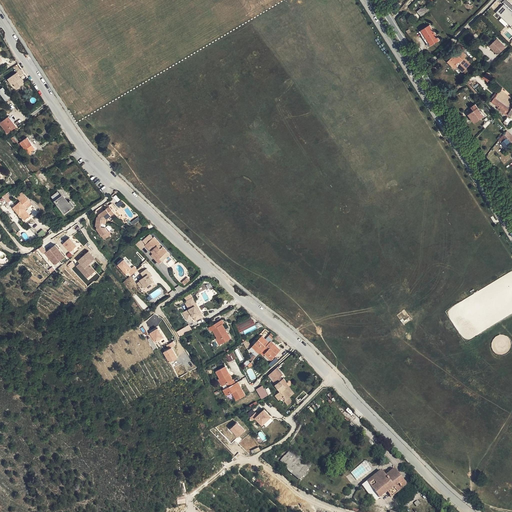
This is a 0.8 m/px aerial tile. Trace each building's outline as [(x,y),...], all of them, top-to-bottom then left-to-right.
[(511,25),(511,12),(504,5),(496,13),(511,27),(511,25)] [(420,17),(428,11),(424,6),(417,12),(420,17)] [(425,20),(419,23),(421,26),(430,37),(434,34),(425,20)] [(421,26),(419,23),(417,25),(426,39),(430,37),(421,26)] [(426,39),(417,25),(415,26),(424,41),(426,39)] [(496,39),(488,47),(497,55),(505,47),(496,39)] [(468,55),(461,48),(448,61),(455,67),(458,65),(459,66),(459,67),(464,72),(472,64),(466,58),(468,55)] [(483,68),(477,73),(479,75),(480,74),(485,79),(489,75),(483,70),(484,69),(483,68)] [(23,84),(16,73),(7,80),(12,86),(13,85),(16,89),(23,84)] [(507,103),(503,100),(507,94),(496,86),(491,94),(490,93),(487,97),(496,103),(495,105),(503,110),(504,109),(507,103)] [(3,87),(0,89),(0,94),(4,101),(10,98),(3,87)] [(468,116),(477,109),(472,100),(467,103),(470,107),(465,111),(468,116)] [(480,112),(477,109),(468,116),(470,119),(480,112)] [(481,124),(487,118),(484,115),(479,122),(481,124)] [(16,127),(8,117),(0,123),(0,124),(7,134),(16,127)] [(511,136),(511,135),(503,126),(500,129),(510,138),(511,136)] [(21,147),(28,141),(26,138),(19,144),(21,147)] [(27,154),(30,151),(34,147),(28,141),(21,147),(27,154)] [(29,167),(27,168),(23,171),(33,182),(38,178),(29,167)] [(13,200),(7,193),(3,196),(8,204),(13,200)] [(67,204),(58,193),(52,198),(65,214),(74,206),(70,201),(67,204)] [(23,221),(29,216),(24,211),(26,209),(24,208),(30,202),(25,196),(12,208),(23,221)] [(114,232),(109,224),(107,224),(108,215),(110,216),(118,210),(113,203),(103,211),(102,214),(101,214),(99,223),(100,223),(100,225),(108,236),(114,232)] [(37,227),(32,221),(28,226),(32,231),(37,227)] [(62,245),(70,253),(77,246),(69,238),(62,245)] [(158,245),(152,238),(145,245),(150,252),(151,251),(153,253),(150,256),(159,265),(161,262),(159,259),(167,252),(162,247),(160,249),(157,246),(158,245)] [(66,257),(56,245),(46,253),(56,265),(66,257)] [(43,256),(46,253),(41,246),(37,248),(43,256)] [(95,257),(88,249),(77,258),(79,261),(75,264),(85,277),(94,270),(88,262),(95,257)] [(117,264),(128,278),(138,271),(134,266),(131,269),(124,259),(117,264)] [(146,269),(140,273),(144,278),(139,281),(140,282),(137,284),(139,288),(143,286),(145,288),(153,282),(148,276),(150,275),(146,269)] [(198,312),(200,312),(191,298),(188,299),(193,307),(194,306),(198,312)] [(202,316),(200,312),(198,312),(194,306),(193,307),(188,299),(184,302),(188,310),(182,313),(186,321),(191,318),(190,317),(192,315),(193,317),(195,320),(202,316)] [(397,314),(402,322),(410,317),(405,309),(397,314)] [(255,325),(251,318),(236,326),(239,333),(255,325)] [(222,325),(220,321),(214,325),(215,328),(211,331),(220,346),(229,340),(221,326),(222,325)] [(179,336),(191,330),(189,325),(177,331),(179,336)] [(157,329),(149,334),(154,343),(163,337),(157,329)] [(263,341),(266,338),(263,335),(261,336),(257,332),(245,344),(250,349),(247,352),(249,354),(259,345),(263,341)] [(272,343),(273,341),(268,336),(266,338),(263,341),(266,344),(261,348),(268,354),(276,347),(272,343)] [(162,352),(168,363),(177,358),(172,347),(174,346),(172,342),(165,346),(167,350),(162,352)] [(235,354),(232,348),(226,351),(229,357),(235,354)] [(225,381),(232,377),(230,374),(229,374),(221,361),(212,366),(216,373),(220,380),(223,378),(225,381)] [(280,370),(274,361),(265,369),(271,377),(278,372),(280,370)] [(281,381),(283,379),(285,378),(281,374),(280,374),(278,372),(271,377),(275,383),(274,384),(285,400),(290,396),(287,391),(289,390),(281,381)] [(234,381),(236,379),(234,376),(232,377),(225,381),(219,384),(222,390),(228,387),(233,395),(242,389),(238,382),(235,383),(234,381)] [(290,389),(283,379),(281,381),(289,390),(290,389)] [(259,380),(253,383),(259,392),(264,389),(259,380)] [(260,394),(259,392),(246,401),(247,402),(260,394)] [(255,419),(262,426),(270,418),(263,410),(257,416),(255,414),(249,419),(252,422),(255,419)] [(245,431),(237,423),(231,429),(239,437),(245,431)] [(310,466),(291,449),(280,460),(285,465),(284,466),(297,478),(310,466)] [(333,458),(326,451),(322,455),(329,462),(333,458)] [(407,483),(405,478),(403,479),(393,466),(384,473),(381,469),(362,484),(374,500),(387,490),(393,485),(398,491),(407,483)] [(392,495),(398,491),(393,485),(387,490),(392,495)]
